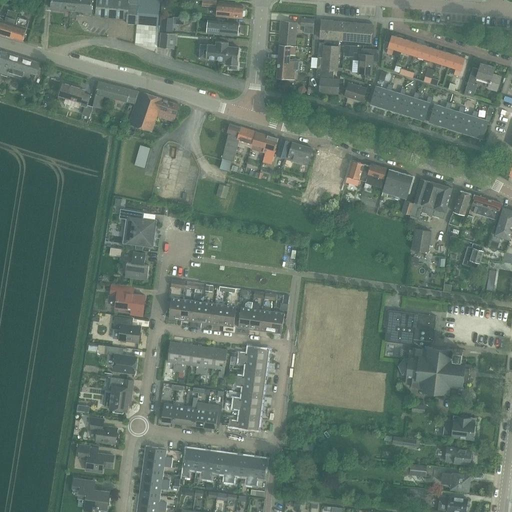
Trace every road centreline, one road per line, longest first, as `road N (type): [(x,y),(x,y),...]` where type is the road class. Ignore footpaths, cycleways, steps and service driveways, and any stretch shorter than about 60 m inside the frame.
road 1 (residential): [(154,329),(284,347),(271,448),(137,429)]
road 2 (tertiary): [(511,194),(249,116)]
road 3 (tertiary): [(249,116),(0,44)]
road 4 (residential): [(511,63),(396,27),(398,2)]
